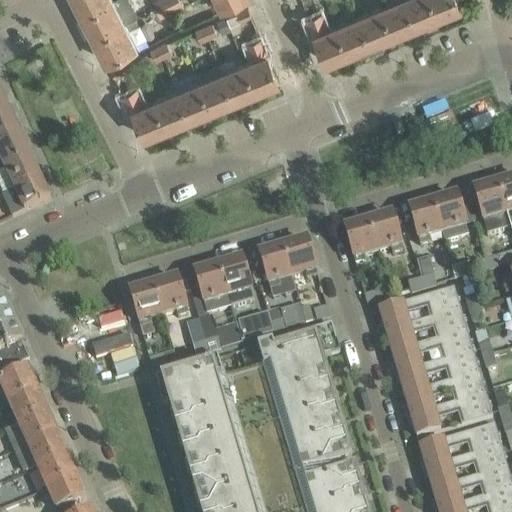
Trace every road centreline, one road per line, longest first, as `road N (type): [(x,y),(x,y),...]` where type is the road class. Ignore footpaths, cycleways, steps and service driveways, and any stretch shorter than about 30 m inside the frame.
road 1 (residential): [(407,511),(317,217)]
road 2 (residential): [(121,511),(6,253)]
road 3 (residential): [(142,195),(56,20),(45,7),(28,7),(0,22)]
road 4 (residential): [(121,275),(317,217)]
road 5 (residential): [(321,123),(508,48)]
road 6 (residential): [(317,217),(490,164)]
road 7 (residential): [(142,195),(294,135)]
road 8 (unknown): [(242,358),(286,511)]
road 9 (residential): [(6,253),(142,195)]
road 10 (residential): [(321,123),(271,0)]
